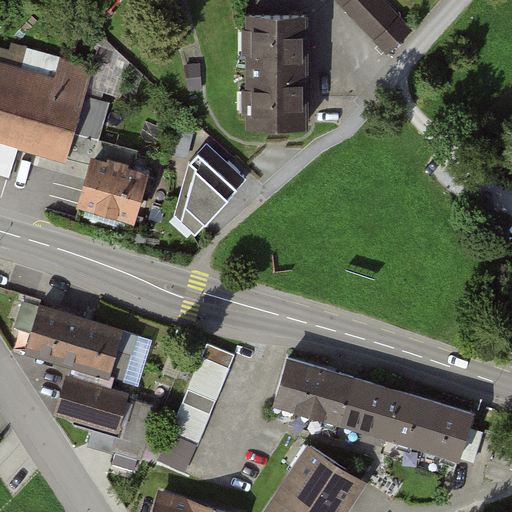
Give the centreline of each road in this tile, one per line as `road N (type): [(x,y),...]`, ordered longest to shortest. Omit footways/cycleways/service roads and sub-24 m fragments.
road 1 (tertiary): [(0,231),(511,388)]
road 2 (residential): [(271,190),(355,125),(463,0)]
road 3 (residential): [(0,363),(95,511)]
